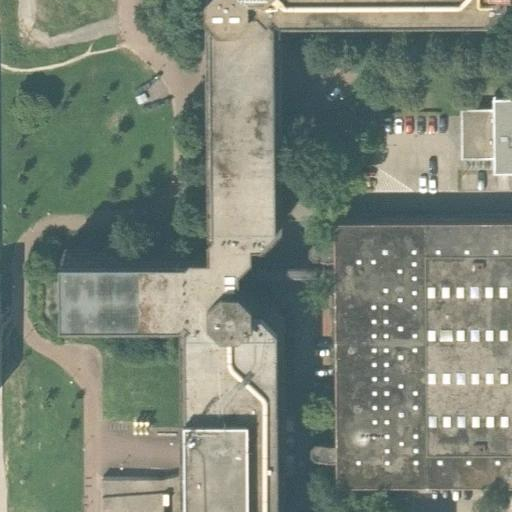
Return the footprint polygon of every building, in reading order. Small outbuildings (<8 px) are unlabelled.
[(210,247),(254,247),(254,234),(264,235),(279,218),(277,80),(277,59),(277,46),(277,12),(272,6),(275,2),(281,8),(488,6),(493,0),(208,0),(208,3),(213,7),(213,48),(213,61),(213,81),(215,224),(211,229),(210,247)] [(495,93),(493,93),(493,107),(462,107),(462,155),(494,155),(494,167),(503,167),(511,166),(511,94),(495,94),(495,93)] [(309,253),(314,258),(335,258),(335,262),(335,274),(334,312),(336,442),(316,443),(311,447),(312,455),(316,459),(336,460),(337,483),(511,481),(511,215),(411,217),(334,217),(335,241),(313,241),(309,246),(309,253)] [(281,511),(279,319),(265,303),(255,303),(255,292),(242,278),(242,273),(245,274),(245,270),(245,265),(241,265),(241,260),(254,247),(210,247),(192,247),(188,252),(62,253),(62,316),(183,315),(188,311),(192,314),(187,320),(188,406),(188,451),(188,470),(188,487),(188,511),(281,511)] [(297,264),(245,265),(245,270),(245,274),(251,276),(297,275),(335,274),(335,262),(297,264)] [(164,511),(164,498),(169,498),(169,488),(188,487),(188,470),(163,476),(101,476),(102,511),(164,511)]
